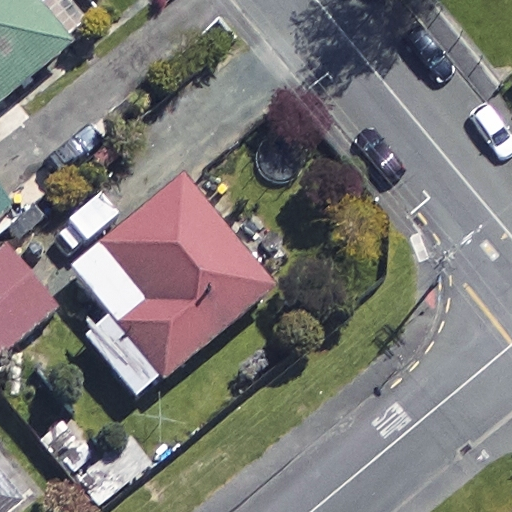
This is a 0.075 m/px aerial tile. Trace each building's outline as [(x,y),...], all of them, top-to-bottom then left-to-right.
[(0,0),(0,125),(84,60),(74,47),(112,17),(98,0),(0,0)] [(281,298),(190,188),(77,280),(112,322),(56,368),(79,396),(110,371),(143,411),(281,298)] [(0,234),(19,220),(0,194),(0,234)] [(0,365),(63,313),(9,249),(0,256),(0,365)] [(0,511),(26,511),(0,479),(0,511)]
